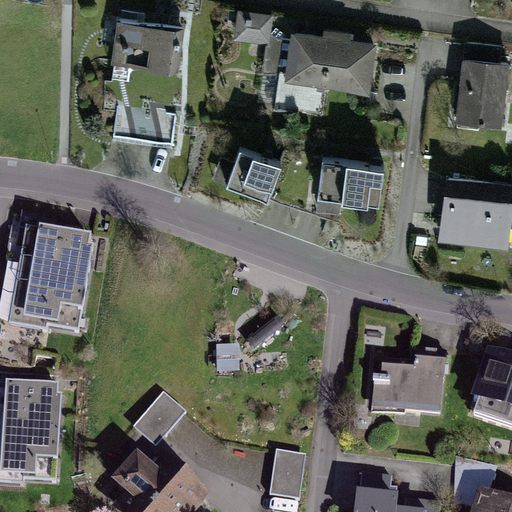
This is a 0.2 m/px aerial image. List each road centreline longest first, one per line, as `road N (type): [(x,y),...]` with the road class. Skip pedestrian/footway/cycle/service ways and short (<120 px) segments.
road 1 (residential): [(0,172),(66,180),(196,215),(347,274),(511,310)]
road 2 (residential): [(511,29),(304,0)]
road 3 (track): [(66,180),(69,0)]
